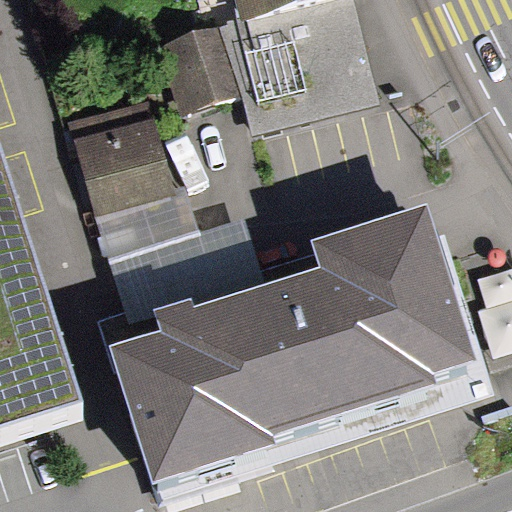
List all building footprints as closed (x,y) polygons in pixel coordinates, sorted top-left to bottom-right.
[(257,0),(264,21),(170,50),(188,110),(242,93),(253,129),(356,96),(325,0),(257,0)] [(69,122),(95,216),(175,194),(173,189),(148,100),(69,122)] [(0,469),(90,442),(0,146),(0,469)] [(175,194),(95,216),(131,326),(157,317),(155,311),(192,300),(195,307),(266,285),(244,218),(200,235),(186,186),(173,189),(175,194)] [(433,374),(475,361),(437,239),(425,204),(311,238),(320,267),(266,285),(195,307),(192,300),(155,311),(157,317),(161,331),(108,348),(151,484),(277,445),(274,434),(436,383),(433,374)] [(277,445),(151,484),(159,508),(276,471),(274,465),(496,396),(446,237),(437,239),(475,361),(433,374),(436,383),(274,434),(277,445)]
